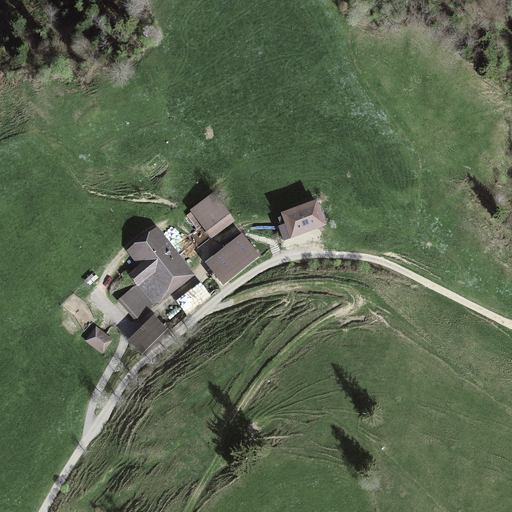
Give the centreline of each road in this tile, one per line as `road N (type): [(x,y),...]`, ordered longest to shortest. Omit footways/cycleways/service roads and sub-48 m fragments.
road 1 (track): [(43,511),(135,369),(273,261),(371,258),(511,325)]
road 2 (track): [(201,311),(311,285),(348,290),(356,301),(310,329),(266,372),(188,511)]
